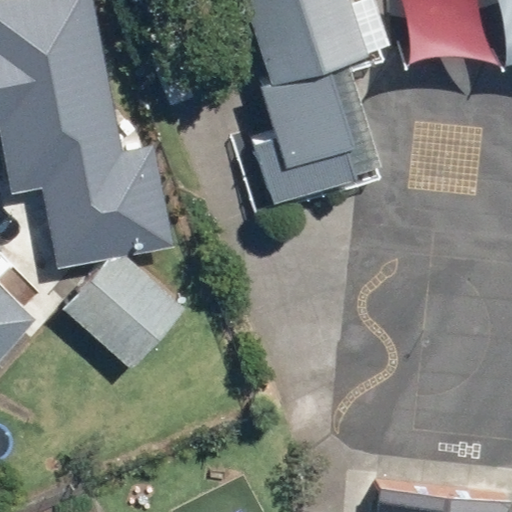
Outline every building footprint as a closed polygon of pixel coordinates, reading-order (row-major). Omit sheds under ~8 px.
[(118,120),(105,0),(0,0),(0,122),(5,122),(11,191),(45,188),(50,242),(165,231),(154,117),(118,120)] [(364,43),(350,0),(238,0),(262,75),(364,43)] [(332,63),(256,85),(287,190),(363,167),(332,63)] [(124,241),(66,301),(131,363),(189,302),(124,241)] [(0,342),(30,308),(0,281),(0,342)] [(505,511),(507,485),(368,474),(364,511),(505,511)]
